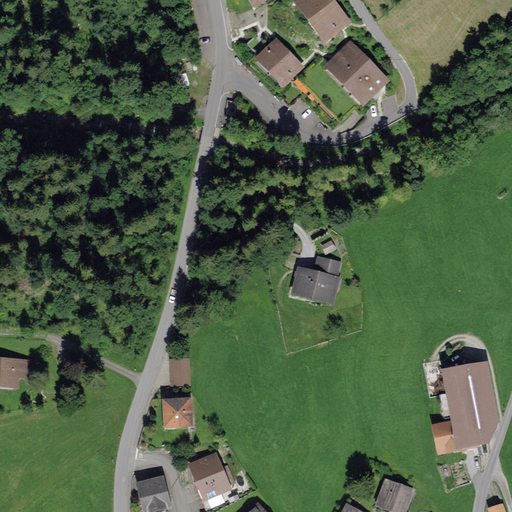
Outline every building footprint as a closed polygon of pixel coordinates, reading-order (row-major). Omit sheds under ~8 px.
[(328,0),(300,0),(299,1),(305,9),(306,8),(322,28),(321,30),(327,37),(346,23),(328,0)] [(300,68),(277,44),(262,59),(284,82),(300,68)] [(351,48),(332,67),(364,101),(384,82),(351,48)] [(369,106),(364,101),(332,67),(321,56),(298,77),(342,122),(356,109),(361,114),(369,106)] [(245,107),(231,105),(229,116),(244,118),(245,107)] [(283,249),(292,252),(297,241),(283,235),(277,247),(283,250),(283,249)] [(302,279),(299,293),(324,298),(323,301),(330,303),(340,265),(325,262),(325,263),(321,262),(318,276),(300,272),(299,278),(302,279)] [(0,359),(0,382),(14,383),(15,370),(29,371),(30,363),(9,361),(9,357),(0,357),(0,359)] [(189,360),(175,361),(176,377),(190,376),(189,360)] [(462,417),(463,421),(467,445),(491,441),(488,429),(499,427),(487,366),(450,374),(458,417),(462,417)] [(191,400),(166,402),(167,427),(192,425),(191,400)] [(468,447),(467,445),(463,421),(440,426),(445,449),(456,446),(456,449),(468,447)] [(216,458),(195,467),(202,482),(197,484),(204,499),(229,488),(228,485),(235,482),(229,468),(221,471),(216,458)] [(393,479),(384,503),(405,510),(414,486),(393,479)] [(165,481),(143,487),(149,511),(167,511),(167,510),(169,509),(164,490),(167,489),(165,481)]
